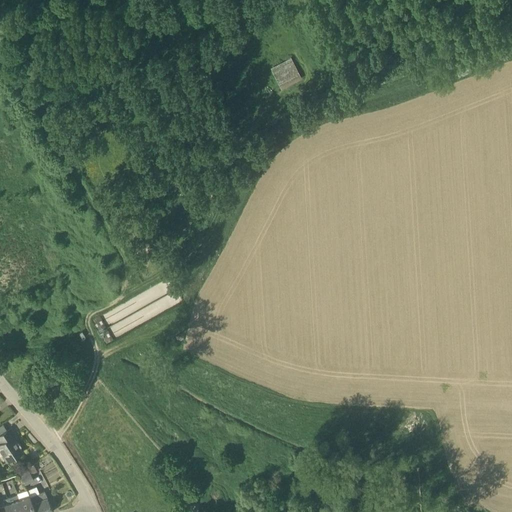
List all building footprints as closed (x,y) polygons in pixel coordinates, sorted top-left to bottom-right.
[(273,67),(282,84),(299,75),(290,58),(273,67)] [(6,462),(22,451),(15,441),(18,440),(10,428),(0,434),(0,441),(0,443),(0,442),(0,450),(2,454),(1,454),(6,462)] [(35,481),(31,474),(28,468),(18,474),(24,486),(35,481)] [(50,511),(53,511),(44,490),(30,497),(36,511),(50,511)] [(11,511),(22,511),(18,499),(17,494),(7,498),(11,511)] [(36,511),(30,497),(29,495),(18,499),(22,511),(36,511)] [(11,511),(7,498),(0,499),(0,511),(11,511)]
